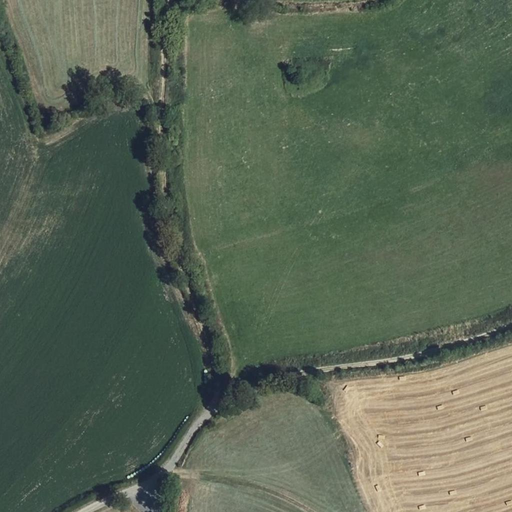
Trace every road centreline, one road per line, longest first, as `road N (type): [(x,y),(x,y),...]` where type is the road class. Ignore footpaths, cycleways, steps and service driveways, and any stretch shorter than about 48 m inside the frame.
road 1 (track): [(209,411),(213,359),(173,231),(163,152),(168,0)]
road 2 (track): [(209,411),(287,376),(417,358),(511,325)]
